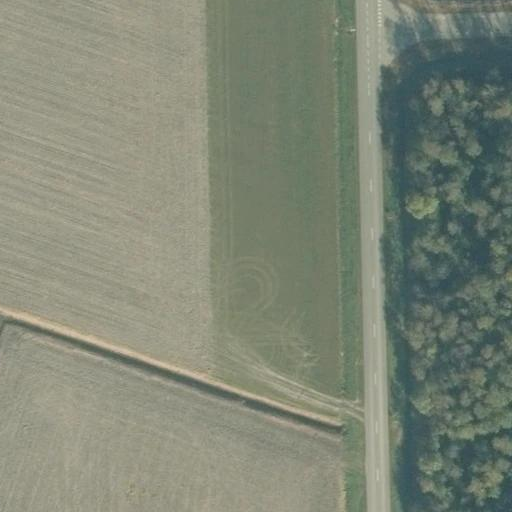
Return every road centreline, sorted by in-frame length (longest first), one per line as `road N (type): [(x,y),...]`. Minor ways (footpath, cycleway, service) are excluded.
road 1 (secondary): [(377,511),(367,29)]
road 2 (unclassified): [(511,26),(367,29)]
